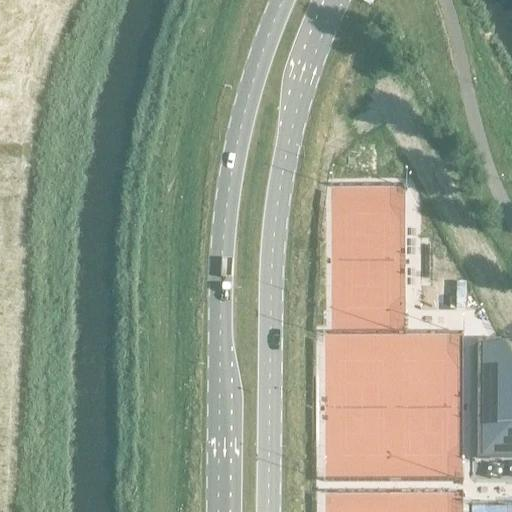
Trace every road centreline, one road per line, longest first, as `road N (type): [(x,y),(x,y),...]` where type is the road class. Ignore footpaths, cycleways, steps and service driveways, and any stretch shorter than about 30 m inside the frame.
road 1 (secondary): [(266,511),(277,198),(297,105),(336,0)]
road 2 (secondary): [(281,0),(229,181),(218,311),(218,511)]
